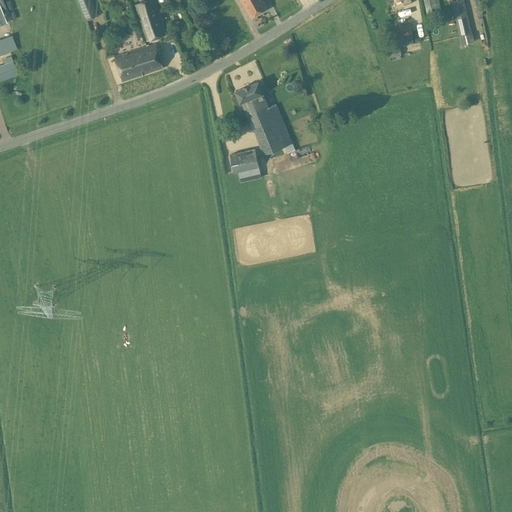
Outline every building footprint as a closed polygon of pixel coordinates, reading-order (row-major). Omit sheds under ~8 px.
[(77,0),(86,21),(98,16),(91,0),(77,0)] [(146,0),(135,4),(147,41),(167,34),(156,0),(146,0)] [(240,0),(250,17),(267,8),(262,0),(240,0)] [(437,11),(434,0),(430,0),(424,2),(427,13),(437,11)] [(461,0),(453,2),(461,36),(472,34),(463,0),(461,0)] [(385,49),(386,59),(395,57),(402,55),(400,46),(413,43),(409,24),(395,27),(399,46),(385,49)] [(0,39),(0,55),(14,51),(9,36),(0,39)] [(114,56),(122,80),(135,76),(136,77),(163,68),(155,44),(114,56)] [(0,65),(0,81),(18,75),(11,56),(2,60),(4,64),(0,65)] [(241,102),(263,156),(292,144),(276,105),(269,108),(263,93),(258,82),(236,91),(240,103),(241,102)] [(238,172),(240,182),(261,177),(254,148),(229,154),(234,173),(238,172)]
